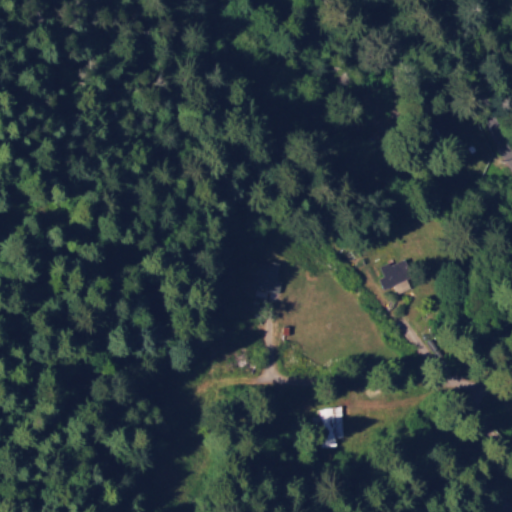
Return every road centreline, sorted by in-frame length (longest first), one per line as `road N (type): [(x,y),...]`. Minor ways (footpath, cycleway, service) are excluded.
road 1 (residential): [(190,0),(219,40),(221,67),(331,238),(413,339),(511,441)]
road 2 (residential): [(511,250),(496,245),(371,326),(267,327),(103,369),(0,383)]
road 3 (residential): [(267,327),(123,204),(101,101),(39,0)]
road 4 (residential): [(330,326),(206,431),(145,511)]
road 5 (residential): [(187,259),(0,266)]
road 6 (tertiary): [(446,0),(511,150)]
